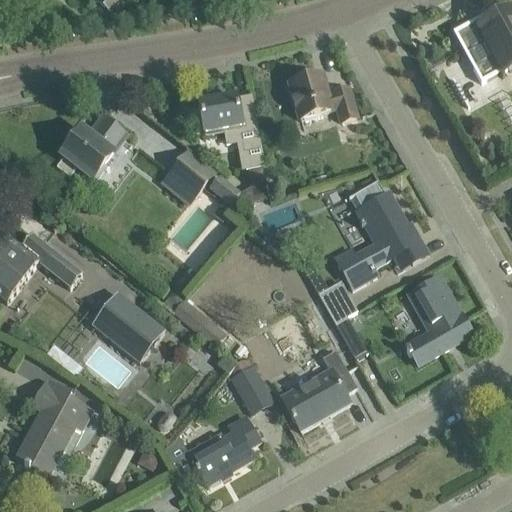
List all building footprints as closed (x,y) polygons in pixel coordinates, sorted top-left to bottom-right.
[(487,16),(454,35),(482,86),(501,75),(504,80),(507,78),(504,74),(511,69),(511,10),(491,23),(487,16)] [(334,99),(328,100),(322,79),(291,88),(296,107),(302,125),(338,114),(342,126),(357,121),(349,92),(334,97),(334,99)] [(219,103),(200,107),(200,109),(205,135),(224,131),(226,145),(241,142),(247,171),(249,171),(250,172),(252,188),(254,197),(260,196),(267,195),(263,170),(266,169),(266,166),(257,122),(253,102),(238,105),(237,100),(229,101),(229,102),(220,104),(219,103)] [(65,162),(58,171),(70,181),(77,171),(93,183),(126,139),(103,121),(89,138),(83,134),(63,160),(65,162)] [(170,179),(171,180),(176,173),(200,193),(195,199),(196,200),(215,177),(189,156),(170,179)] [(326,177),(316,180),(318,187),(328,184),(326,177)] [(210,192),(231,208),(241,196),(220,179),(210,192)] [(144,183),(120,214),(138,229),(163,199),(144,183)] [(390,198),(386,200),(378,186),(349,202),(350,203),(351,203),(364,226),(360,227),(362,231),(366,229),(376,248),(354,260),(355,262),(341,271),(339,267),(338,268),(352,294),(366,286),(366,285),(377,279),(374,273),(406,255),(413,267),(429,258),(412,228),(408,230),(390,198)] [(224,207),(215,218),(222,224),(231,213),(224,207)] [(285,234),(260,244),(288,268),(301,262),(285,234)] [(83,278),(48,251),(33,238),(21,252),(2,237),(0,240),(0,301),(8,307),(37,266),(71,293),(83,278)] [(312,265),(303,271),(319,298),(328,293),(312,265)] [(409,353),(407,354),(410,359),(412,358),(418,369),(449,351),(445,344),(469,331),(473,338),(474,338),(463,318),(462,319),(440,281),(409,299),(431,337),(407,350),(409,353)] [(328,293),(319,298),(337,330),(349,323),(348,321),(359,315),(341,285),(328,293)] [(176,293),(164,308),(174,316),(177,312),(184,303),(186,301),(176,293)] [(93,329),(140,367),(165,336),(118,298),(93,329)] [(185,304),(175,317),(217,351),(228,338),(185,304)] [(349,323),(337,330),(357,364),(369,357),(349,323)] [(291,421),(294,425),(295,424),(302,436),(321,425),(319,422),(328,416),(330,420),(351,408),(346,399),(358,392),(336,355),(323,362),(330,375),(283,402),(293,420),(291,421)] [(231,383),(241,402),(264,389),(249,361),(233,370),(238,379),(231,383)] [(72,398),(67,396),(50,386),(49,387),(47,386),(33,410),(43,416),(32,436),(36,438),(32,447),(27,444),(17,464),(26,468),(25,470),(30,473),(31,471),(49,481),(58,463),(75,431),(83,435),(93,415),(70,403),(72,398)] [(159,428),(159,429),(159,430),(159,431),(160,432),(160,433),(161,433),(161,434),(162,434),(163,435),(164,435),(165,435),(166,435),(167,435),(168,435),(169,435),(170,434),(171,433),(177,426),(177,425),(177,424),(177,423),(177,422),(177,421),(177,420),(176,420),(176,419),(175,418),(174,417),(173,417),(173,416),(172,416),(171,416),(170,416),(169,416),(168,416),(167,416),(166,417),(165,417),(160,424),(160,425),(159,425),(159,426),(159,427),(159,428)] [(234,438),(225,443),(222,437),(187,456),(187,457),(197,476),(198,477),(200,476),(207,490),(255,463),(249,452),(261,446),(247,421),(230,430),(234,438)] [(173,449),(164,454),(182,485),(197,476),(187,457),(187,456),(178,440),(173,449)] [(147,451),(141,463),(156,470),(162,459),(147,451)]
